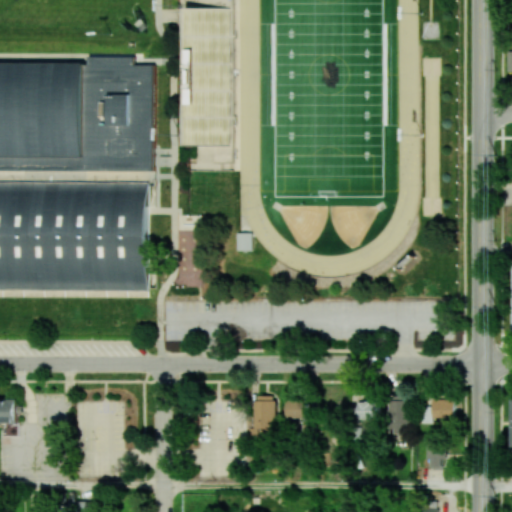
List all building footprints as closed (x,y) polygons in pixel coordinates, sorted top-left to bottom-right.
[(189,145),(231,145),(231,0),(214,0),(214,7),(188,8),(189,145)] [(0,64),(0,157),(86,157),(87,64),(0,64)] [(0,182),(149,183),(148,209),(148,291),(0,291),(0,182)] [(236,250),(252,250),(252,232),(237,232),(236,250)] [(277,395),(255,395),(255,428),(276,428),(277,395)] [(392,432),(410,432),(409,396),(390,396),(392,432)] [(0,422),(20,423),(20,399),(0,399),(0,422)] [(310,423),(311,400),(287,399),(286,422),(310,423)] [(423,423),(434,423),(434,418),(455,417),(455,399),(433,399),(433,406),(423,406),(423,423)] [(379,401),(358,401),(358,419),(379,419),(379,401)] [(428,460),(432,460),(432,469),(444,469),(444,459),(447,459),(447,440),(428,440),(428,460)]
